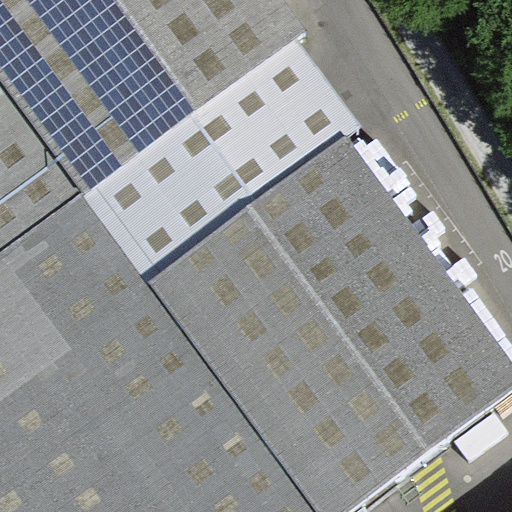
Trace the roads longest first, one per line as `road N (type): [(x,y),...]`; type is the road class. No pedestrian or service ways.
road 1 (unknown): [(0,321),(380,48)]
road 2 (track): [(511,177),(398,0)]
